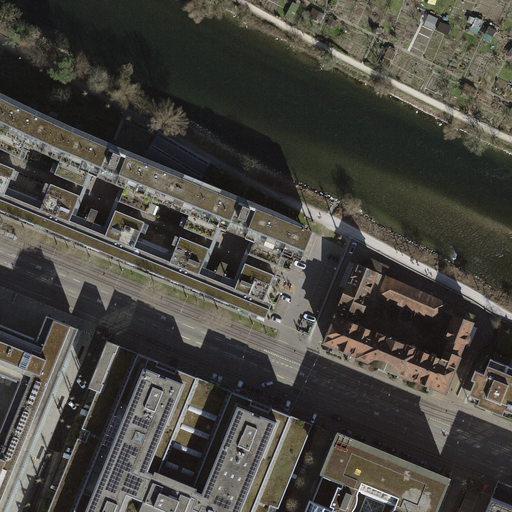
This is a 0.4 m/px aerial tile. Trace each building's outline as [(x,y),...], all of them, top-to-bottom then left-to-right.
[(24,141),(42,149),(54,120),(0,94),(0,149),(17,158),(24,141)] [(185,199),(197,180),(207,163),(156,133),(142,157),(127,151),(124,158),(106,150),(109,143),(54,120),(42,149),(60,156),(52,174),(81,186),(88,169),(124,183),(117,201),(145,213),(153,196),(181,207),(184,198),(185,199)] [(0,210),(25,221),(34,199),(5,187),(13,169),(0,163),(0,210)] [(239,197),(197,180),(185,199),(184,198),(181,207),(189,210),(182,227),(211,240),(218,222),(254,236),(246,254),(276,266),(283,248),(301,255),(311,232),(302,228),(303,225),(288,217),(272,210),(256,204),(253,211),(236,204),(239,197)] [(34,199),(25,221),(155,274),(164,252),(135,240),(142,222),(113,210),(106,228),(91,222),(89,229),(82,227),(85,220),(70,213),(77,195),(49,184),(41,202),(34,199)] [(171,255),(164,252),(155,274),(263,318),(270,302),(262,299),(272,274),(243,263),(236,281),(221,275),(218,282),(212,279),(214,272),(200,266),(207,248),(178,236),(171,255)] [(369,259),(366,267),(393,278),(397,270),(369,259)] [(475,315),(393,278),(366,267),(356,263),(324,342),(444,389),(475,315)] [(0,511),(1,511),(76,328),(44,315),(35,337),(11,328),(0,323),(0,511)] [(265,511),(268,505),(276,508),(310,423),(300,418),(134,352),(105,340),(86,386),(95,390),(80,428),(87,431),(83,440),(75,437),(45,511),(265,511)] [(467,400),(511,419),(511,418),(511,367),(490,358),(484,373),(475,370),(471,379),(475,381),(473,386),(467,400)] [(436,511),(450,480),(422,468),(336,433),(320,472),(324,474),(343,482),(342,485),(338,483),(330,503),(334,505),(332,508),(319,502),(313,500),(310,499),(304,511),(436,511)] [(342,485),(343,482),(324,474),(313,500),(332,508),(334,505),(330,503),(338,483),(342,485)] [(511,511),(511,504),(492,497),(485,511),(511,511)]
